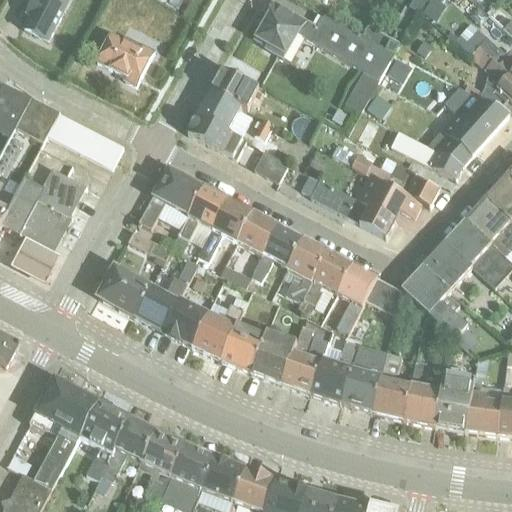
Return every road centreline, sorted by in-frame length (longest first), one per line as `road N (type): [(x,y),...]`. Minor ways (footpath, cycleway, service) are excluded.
road 1 (residential): [(151,147),(399,277),(511,146)]
road 2 (tertiary): [(422,482),(230,422),(52,331)]
road 3 (residential): [(52,331),(151,147)]
road 4 (unclassified): [(0,60),(151,147)]
road 5 (residential): [(151,147),(236,0)]
road 6 (unclassified): [(0,439),(52,331)]
